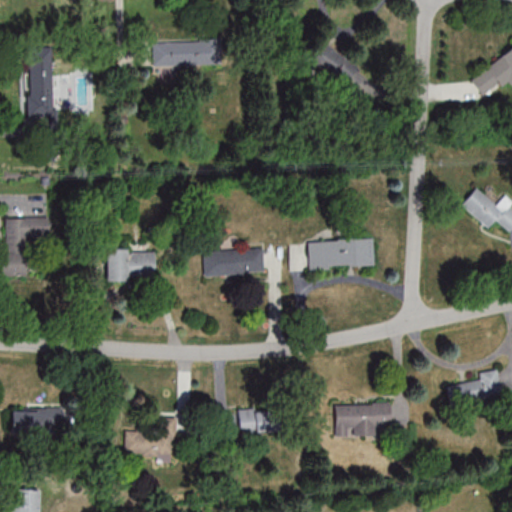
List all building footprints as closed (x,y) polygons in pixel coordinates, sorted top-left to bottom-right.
[(152,42),(153,66),(223,64),(222,40),(152,42)] [(343,56),(321,43),(309,62),(332,75),(343,56)] [(511,47),(469,78),(481,96),(506,79),(510,85),(511,83),(511,47)] [(357,67),(342,59),(335,75),(350,82),(357,67)] [(460,204),(486,228),(494,219),(509,232),(511,228),(511,211),(507,207),(511,202),(504,195),(495,205),(475,187),(460,204)] [(5,217),(5,253),(1,253),(1,276),(27,276),(26,240),(53,240),(53,217),(5,217)] [(307,241),(308,268),(372,265),(371,238),(307,241)] [(203,275),(263,273),(262,248),(202,251),(203,275)] [(128,281),(128,276),(154,275),(154,249),(106,250),(106,281),(128,281)] [(478,380),(444,386),(449,410),(501,401),(495,370),(477,373),(478,380)] [(333,437),(350,437),(374,436),(373,426),(388,426),(388,404),(333,405),(333,437)] [(11,434),(43,433),(43,426),(58,426),(58,408),(10,410),(11,434)] [(238,435),(261,434),(261,408),(237,408),(238,435)] [(123,431),(123,455),(155,455),(155,463),(172,463),(173,418),(153,418),(153,432),(123,431)] [(9,511),(37,511),(38,489),(16,488),(16,503),(10,503),(9,511)]
